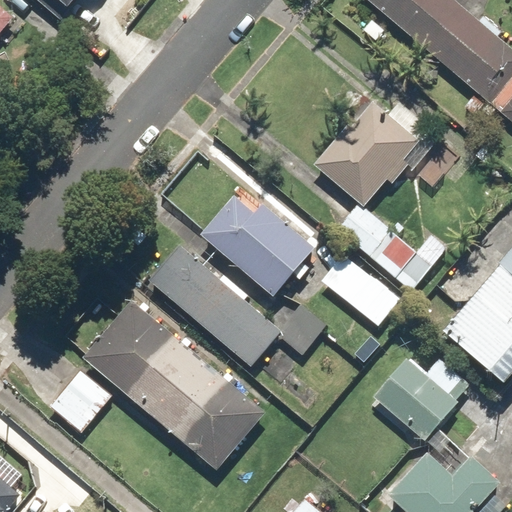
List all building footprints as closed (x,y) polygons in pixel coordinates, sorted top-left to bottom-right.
[(0,0),(0,87),(4,83),(0,78),(0,43),(4,39),(9,43),(32,19),(12,0),(0,0)] [(66,0),(79,11),(87,0),(66,0)] [(511,50),(456,0),(375,0),(511,119),(511,50)] [(371,205),(393,179),(397,182),(410,167),(416,173),(446,138),(421,117),(402,100),(392,111),(376,97),(320,162),(371,205)] [(321,245),(249,185),(208,235),(281,295),(321,245)] [(439,234),(421,254),(360,201),(339,224),(390,268),(395,262),(421,284),(453,246),(439,234)] [(286,331),(181,245),(152,281),(257,366),(286,331)] [(511,252),(501,264),(505,267),(449,327),(510,379),(511,376),(511,252)] [(405,301),(350,255),(329,280),(384,326),(405,301)] [(271,411),(139,301),(90,360),(222,469),(271,411)] [(327,323),(304,307),(284,337),(307,353),(327,323)] [(419,363),(412,357),(377,397),(427,441),(475,387),(443,358),(438,363),(428,354),(419,363)] [(115,394),(82,369),(53,408),(86,433),(115,394)] [(436,451),(393,492),(411,511),(409,511),(502,511),(511,502),(499,491),(502,487),(475,458),(458,474),(436,451)] [(0,511),(5,511),(26,487),(0,467),(0,511)] [(334,511),(313,493),(296,511),(334,511)]
